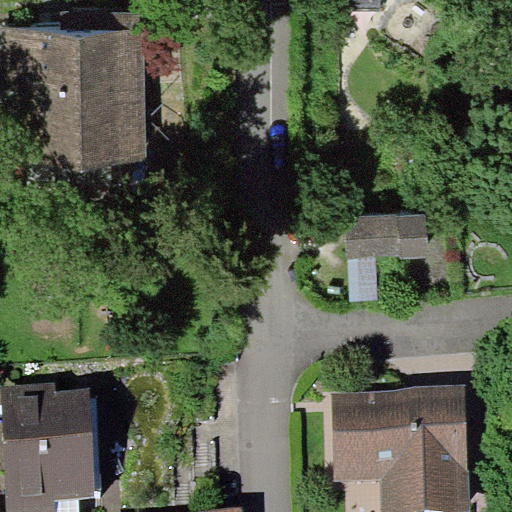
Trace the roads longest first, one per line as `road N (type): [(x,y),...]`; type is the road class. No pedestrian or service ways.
road 1 (residential): [(260,0),(266,351)]
road 2 (residential): [(266,351),(511,321)]
road 3 (residential): [(266,351),(268,511)]
